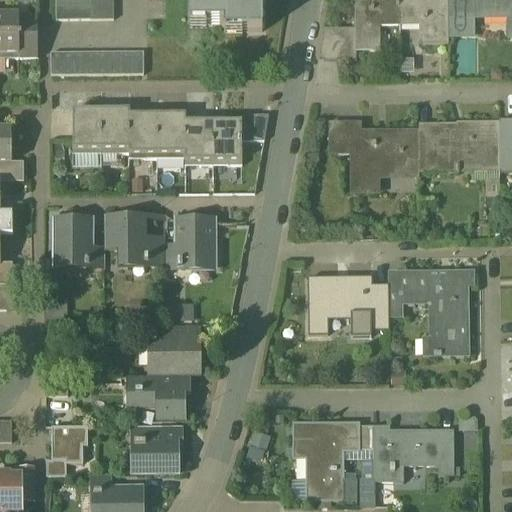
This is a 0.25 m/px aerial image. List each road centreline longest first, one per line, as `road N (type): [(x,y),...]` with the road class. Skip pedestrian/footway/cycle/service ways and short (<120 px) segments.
road 1 (residential): [(234,401),(490,401)]
road 2 (residential): [(292,87),(44,87)]
road 3 (residential): [(272,201),(39,205)]
road 4 (residential): [(262,255),(489,254)]
road 5 (residential): [(291,95),(511,91)]
road 6 (residential): [(22,372),(38,372),(39,205)]
road 7 (residential): [(234,401),(262,255)]
road 8 (residential): [(490,401),(489,254)]
